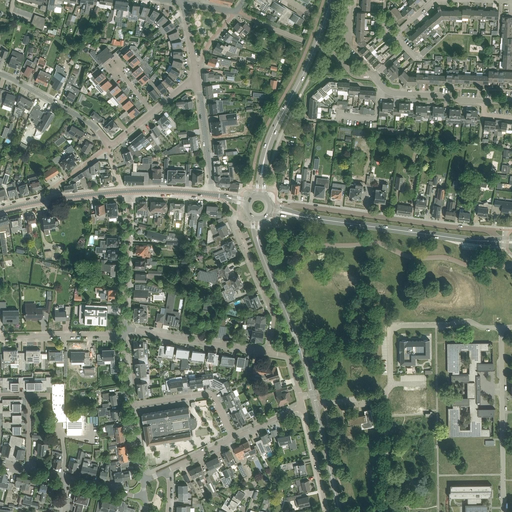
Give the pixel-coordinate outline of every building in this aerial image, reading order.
[(25,0),(29,1),(30,0),(42,4),(41,8),(40,8),(46,10),(48,1),(45,0),(25,0)] [(87,0),(86,10),(90,10),(91,4),(96,5),(97,5),(98,1),(97,0),(87,0)] [(100,0),(100,3),(105,4),(104,8),(111,9),(112,5),(112,0),(100,0)] [(255,0),(255,2),(260,5),(259,8),(262,10),(268,0),(255,0)] [(270,6),(276,10),(280,4),(277,2),(278,1),(275,0),(268,0),(262,10),(266,12),(270,6)] [(363,4),(362,9),(370,10),(370,4),(370,0),(362,0),(363,2),(361,2),(361,4),(363,4)] [(119,16),(118,22),(117,26),(122,27),(123,22),(122,22),(124,9),(128,10),(128,7),(129,2),(123,1),(120,16),(119,16)] [(415,10),(412,7),(406,1),(405,2),(404,3),(408,6),(405,9),(410,14),(415,10)] [(278,20),(281,22),(282,22),(290,9),(283,5),(282,6),(280,4),(276,10),(282,14),(278,20)] [(130,6),(129,13),(128,19),(138,20),(138,18),(138,15),(139,15),(139,14),(140,6),(133,5),(133,6),(130,6)] [(140,6),(139,14),(147,17),(150,8),(144,6),(143,7),(140,6)] [(390,10),(391,11),(399,19),(403,15),(397,9),(398,9),(395,6),(394,7),(390,10)] [(439,11),(432,17),(438,25),(441,22),(439,21),(443,18),(447,18),(447,20),(450,20),(451,10),(441,10),(440,6),(437,7),(439,11)] [(406,18),(410,14),(405,9),(403,11),(399,7),(398,9),(397,9),(403,15),(406,18)] [(153,10),(150,8),(147,17),(146,20),(153,24),(154,22),(155,20),(160,13),(160,12),(154,9),(153,10)] [(290,9),(282,22),(286,25),(290,18),(296,22),(301,25),(304,20),(299,17),(300,16),(297,15),(297,14),(290,9)] [(365,18),(365,12),(357,12),(357,17),(356,17),(356,19),(357,19),(357,24),(364,25),(365,18)] [(155,20),(154,22),(159,28),(162,25),(168,19),(163,14),(162,15),(160,13),(155,20)] [(44,30),(46,18),(44,18),(35,14),(31,24),(31,25),(44,30)] [(440,32),(437,28),(439,26),(438,25),(432,17),(429,19),(427,20),(433,27),(435,29),(437,31),(438,33),(440,32)] [(168,19),(162,25),(167,32),(168,32),(175,27),(171,22),(170,22),(168,19)] [(435,33),(437,31),(435,29),(433,27),(427,20),(425,22),(426,23),(423,25),(428,31),(430,33),(430,34),(431,34),(434,32),(435,33)] [(246,34),(248,32),(251,28),(245,23),(243,26),(238,22),(233,28),(240,34),(243,31),(246,34)] [(356,36),(357,36),(364,37),(364,25),(357,24),(357,29),(355,29),(355,31),(356,31),(356,36)] [(427,36),(428,36),(426,33),(428,31),(423,25),(420,27),(418,28),(426,37),(427,36)] [(171,40),(172,40),(179,37),(180,37),(177,30),(176,31),(175,27),(168,32),(169,34),(171,40)] [(414,33),(419,39),(422,37),(424,40),(426,38),(426,37),(418,28),(416,30),(417,31),(414,33)] [(223,37),(226,40),(229,42),(236,45),(237,43),(239,39),(240,37),(238,36),(234,32),(232,35),(227,31),(223,37)] [(419,44),(417,41),(419,39),(414,33),(411,35),(409,36),(415,43),(413,45),(415,47),(419,44)] [(357,43),(362,48),(365,46),(367,44),(366,43),(364,40),(364,37),(357,36),(357,43)] [(180,41),(179,37),(172,40),(172,42),(173,48),(174,48),(182,47),(181,40),(180,41)] [(230,52),(237,54),(238,49),(239,48),(228,44),(228,46),(225,44),(225,45),(222,44),(221,45),(218,43),(214,49),(221,53),(225,55),(228,51),(230,52)] [(128,46),(122,51),(124,54),(123,55),(127,60),(128,59),(134,54),(137,52),(139,50),(138,49),(136,46),(131,45),(131,46),(130,46),(130,47),(129,48),(128,46)] [(364,55),(373,47),(371,45),(368,48),(365,46),(362,48),(360,51),(364,55)] [(103,62),(108,58),(102,51),(98,46),(96,53),(103,62)] [(107,47),(102,51),(108,58),(113,53),(107,47)] [(182,51),(182,47),(174,48),(174,51),(173,51),(171,52),(171,57),(174,57),(175,57),(182,57),(183,57),(183,51),(182,51)] [(368,60),(374,55),(371,52),(375,49),(373,47),(364,55),(368,60)] [(0,63),(3,57),(6,58),(8,52),(2,49),(1,52),(0,51),(0,63)] [(22,65),(19,64),(20,61),(20,62),(20,61),(21,62),(24,55),(13,51),(12,55),(12,56),(12,58),(11,58),(9,65),(12,66),(17,68),(17,67),(20,69),(22,65)] [(61,51),(56,66),(62,68),(67,54),(61,51)] [(143,59),(137,52),(134,54),(128,59),(130,61),(129,62),(133,67),(135,66),(141,61),(143,59)] [(374,55),(368,60),(372,64),(381,56),(379,54),(376,57),(374,55)] [(381,56),(372,64),(376,69),(382,64),(379,61),(383,58),(381,56)] [(147,68),(143,63),(146,60),(144,57),(143,59),(141,61),(135,66),(136,68),(132,72),(136,77),(138,76),(144,71),(143,71),(147,68)] [(181,61),(182,57),(175,57),(174,59),(172,65),(173,66),(181,68),(183,62),(181,61)] [(219,63),(230,66),(231,60),(218,57),(217,59),(214,58),(213,59),(210,57),(208,64),(215,66),(218,67),(219,66),(219,63)] [(39,58),(39,59),(37,64),(42,67),(44,68),(47,62),(44,60),(39,58)] [(33,62),(28,59),(24,66),(27,68),(24,74),(29,76),(31,72),(33,68),(30,67),(33,62)] [(54,70),(56,65),(47,62),(45,67),(54,70)] [(389,72),(391,74),(398,68),(401,65),(399,63),(396,66),(394,63),(388,69),(390,71),(389,72)] [(179,71),(181,68),(173,66),(172,67),(169,73),(170,74),(176,77),(177,78),(180,72),(179,71)] [(90,77),(91,78),(99,71),(97,68),(91,73),(93,75),(90,77)] [(144,71),(138,76),(140,78),(138,79),(143,84),(147,81),(150,79),(146,75),(151,71),(147,68),(143,71),(144,71)] [(402,72),(398,68),(391,74),(393,76),(393,75),(396,78),(398,76),(398,75),(402,72)] [(55,74),(52,79),(55,81),(52,86),(59,90),(63,82),(67,75),(57,69),(55,73),(55,74)] [(404,70),(402,72),(398,75),(398,76),(404,82),(402,86),(405,87),(407,83),(416,84),(416,82),(417,74),(413,74),(413,76),(409,75),(406,72),(407,71),(405,69),(404,70)] [(38,76),(36,81),(47,86),(49,81),(50,78),(51,74),(41,70),(39,73),(39,74),(38,76)] [(97,85),(105,78),(106,77),(102,72),(101,73),(99,71),(91,78),(96,85),(97,85)] [(204,81),(210,80),(210,81),(220,80),(220,74),(214,75),(214,72),(213,72),(203,73),(204,81)] [(164,80),(170,85),(171,86),(175,81),(174,80),(176,77),(170,74),(164,80)] [(80,91),(81,90),(73,86),(71,85),(75,77),(70,75),(66,86),(65,89),(69,92),(66,97),(73,101),(76,97),(76,95),(78,96),(78,97),(80,91)] [(107,80),(105,78),(97,85),(96,85),(95,87),(98,89),(102,86),(105,90),(111,85),(113,84),(108,79),(107,80)] [(166,88),(170,85),(164,80),(156,86),(161,92),(162,93),(167,89),(166,88)] [(338,88),(339,82),(339,80),(337,80),(337,81),(329,81),(331,88),(338,88)] [(321,86),(326,92),(331,88),(329,81),(324,86),(323,85),(321,86)] [(83,84),(81,90),(80,91),(87,94),(89,92),(83,84)] [(111,85),(105,90),(107,93),(106,94),(110,99),(121,90),(122,89),(117,84),(113,88),(111,85)] [(213,88),(212,84),(204,85),(205,92),(219,90),(219,92),(219,93),(224,93),(223,89),(220,87),(218,88),(213,88)] [(161,92),(156,86),(153,89),(149,92),(155,99),(160,95),(159,94),(161,92)] [(323,97),(326,99),(329,96),(328,95),(329,95),(326,92),(321,86),(317,90),(322,96),(323,97)] [(12,107),(15,100),(13,99),(15,96),(7,93),(8,91),(3,90),(0,101),(0,102),(3,103),(3,104),(6,105),(11,107),(12,107)] [(122,93),(121,90),(110,99),(113,97),(116,101),(118,99),(121,103),(127,98),(128,97),(124,92),(122,93)] [(316,92),(310,97),(317,100),(322,96),(317,90),(315,91),(316,92)] [(176,101),(177,106),(180,106),(180,105),(185,105),(185,108),(188,108),(193,107),(193,106),(194,105),(193,104),(193,103),(192,100),(187,101),(187,100),(188,100),(188,96),(186,94),(182,98),(182,100),(176,101)] [(21,96),(19,100),(17,103),(19,104),(17,107),(15,106),(14,113),(15,114),(16,112),(20,115),(23,110),(21,109),(27,99),(21,96)] [(317,100),(310,97),(310,104),(309,104),(308,106),(310,107),(310,106),(316,107),(317,100)] [(127,110),(133,105),(134,104),(130,99),(129,100),(127,98),(121,103),(127,110)] [(27,112),(30,114),(35,105),(32,104),(33,103),(27,99),(21,109),(23,110),(24,111),(26,108),(29,109),(27,112)] [(388,116),(388,111),(388,102),(383,102),(382,108),(380,108),(379,116),(388,116)] [(388,102),(388,111),(391,111),(391,114),(396,114),(396,108),(393,108),(394,102),(388,102)] [(217,103),(209,104),(210,113),(218,112),(217,103)] [(399,108),(396,108),(396,114),(396,116),(401,116),(404,116),(404,115),(405,115),(405,103),(399,103),(399,108)] [(408,112),(408,115),(409,115),(408,117),(413,117),(413,111),(413,109),(410,109),(411,103),(405,103),(405,112),(408,112)] [(36,124),(37,126),(45,113),(39,110),(41,107),(35,104),(35,105),(30,114),(35,117),(34,119),(38,121),(36,124)] [(133,105),(127,110),(119,116),(122,119),(130,113),(133,117),(140,111),(136,106),(135,107),(133,105)] [(413,111),(413,117),(417,117),(417,119),(421,119),(421,115),(422,106),(416,105),(416,111),(413,111)] [(427,106),(422,106),(421,115),(425,115),(425,118),(429,118),(429,119),(430,119),(430,112),(427,112),(427,106)] [(438,121),(438,120),(439,106),(433,106),(433,112),(430,112),(430,119),(432,120),(433,121),(438,121)] [(444,107),(439,106),(438,120),(441,120),(442,119),(446,119),(447,114),(447,113),(444,112),(444,107)] [(446,122),(455,123),(455,109),(450,109),(449,115),(447,114),(446,119),(446,122)] [(463,123),(463,115),(460,115),(461,109),(455,109),(455,123),(463,123)] [(471,123),(471,122),(471,119),(472,119),(472,110),(466,110),(466,115),(463,115),(463,123),(471,123)] [(477,110),(472,110),(472,119),(471,119),(471,122),(475,122),(480,122),(480,116),(477,116),(477,110)] [(37,126),(38,126),(37,128),(43,131),(46,126),(47,128),(54,116),(53,115),(53,114),(48,112),(46,111),(45,113),(37,126)] [(91,115),(98,121),(101,117),(94,111),(91,115)] [(161,117),(167,125),(170,123),(174,127),(176,127),(175,122),(170,115),(167,117),(165,114),(164,114),(165,115),(161,117)] [(167,131),(170,128),(167,125),(161,117),(156,121),(157,121),(159,124),(157,126),(165,136),(168,134),(167,131)] [(108,123),(105,120),(104,118),(103,119),(100,122),(104,126),(103,127),(107,131),(108,130),(112,135),(116,131),(119,127),(116,124),(112,119),(108,123)] [(211,122),(212,135),(222,133),(220,121),(211,122)] [(495,131),(498,131),(499,125),(495,125),(496,121),(491,121),(490,129),(495,129),(495,131)] [(501,125),(499,125),(498,131),(497,135),(499,135),(499,136),(502,136),(502,134),(502,130),(507,131),(507,129),(507,123),(502,122),(501,125)] [(67,127),(65,132),(64,133),(67,135),(73,138),(75,135),(78,129),(72,125),(70,129),(67,127)] [(156,126),(156,125),(151,129),(153,132),(150,133),(158,145),(160,143),(158,136),(161,134),(161,133),(161,134),(156,126)] [(84,132),(78,129),(75,135),(73,138),(75,136),(81,139),(79,142),(82,143),(86,136),(83,134),(84,132)] [(145,136),(142,132),(137,137),(144,146),(145,148),(146,148),(145,147),(150,142),(151,141),(150,140),(149,141),(147,138),(145,136)] [(88,133),(86,136),(82,143),(84,145),(82,149),(84,150),(88,153),(93,144),(91,142),(91,135),(88,133)] [(179,140),(180,144),(198,142),(197,135),(189,136),(189,140),(186,140),(179,140)] [(132,143),(130,145),(135,151),(138,150),(139,150),(144,146),(137,137),(131,141),(132,143)] [(164,154),(162,152),(158,145),(154,139),(151,141),(150,142),(151,143),(161,156),(164,154)] [(198,148),(198,142),(180,144),(180,146),(180,148),(190,147),(190,150),(191,150),(191,152),(199,151),(198,148)] [(214,144),(215,153),(223,152),(222,143),(214,144)] [(123,153),(126,161),(133,159),(132,155),(135,154),(140,152),(139,150),(138,150),(135,151),(130,145),(128,147),(129,151),(123,153)] [(74,150),(71,146),(65,150),(68,153),(64,156),(73,167),(74,166),(74,165),(74,164),(75,163),(74,161),(76,160),(74,157),(75,156),(71,151),(74,150)] [(52,159),(55,163),(58,161),(61,166),(62,165),(65,168),(67,167),(68,169),(70,168),(71,168),(73,167),(64,156),(61,158),(58,155),(52,159)] [(88,178),(92,178),(92,174),(97,173),(97,172),(100,172),(99,165),(99,161),(88,168),(88,171),(86,171),(85,170),(83,172),(85,175),(87,174),(87,177),(88,178)] [(159,164),(152,163),(152,164),(151,176),(153,176),(153,181),(161,182),(161,177),(161,168),(158,168),(159,164)] [(219,165),(215,165),(214,166),(214,168),(215,171),(216,181),(216,184),(217,184),(217,185),(218,185),(221,185),(222,185),(222,177),(230,177),(230,172),(222,172),(222,170),(221,165),(219,165)] [(510,167),(508,167),(508,165),(502,165),(501,172),(507,173),(507,171),(510,171),(510,167)] [(42,174),(44,176),(46,180),(59,172),(55,166),(42,174)] [(112,181),(112,180),(112,179),(113,179),(113,176),(111,176),(111,173),(110,173),(109,166),(105,166),(106,172),(105,171),(103,171),(102,172),(103,184),(109,183),(109,182),(111,182),(112,181)] [(301,180),(302,168),(301,178),(297,177),(296,182),(298,182),(297,184),(293,184),(291,192),(298,193),(299,189),(300,189),(300,184),(301,180)] [(306,181),(306,180),(307,169),(302,168),(301,180),(303,180),(302,189),(302,194),(309,195),(310,190),(311,183),(306,182),(306,181)] [(185,173),(185,170),(177,169),(176,170),(176,181),(185,181),(186,173),(185,173)] [(202,169),(198,169),(194,169),(190,169),(190,171),(190,174),(194,174),(193,183),(198,184),(198,182),(199,183),(200,181),(202,182),(203,172),(202,172),(202,169)] [(176,181),(176,170),(169,170),(168,182),(176,182),(176,181)] [(288,179),(284,179),(285,175),(284,175),(285,170),(282,170),(282,175),(280,191),(289,192),(290,184),(289,184),(289,180),(288,179)] [(125,175),(125,183),(144,184),(144,181),(148,181),(148,172),(132,171),(132,172),(132,176),(125,175)] [(7,197),(9,196),(7,189),(6,184),(9,174),(5,172),(3,179),(0,177),(0,199),(7,197)] [(84,176),(87,177),(87,174),(85,175),(83,172),(69,181),(70,185),(65,186),(66,191),(73,190),(73,191),(78,190),(77,185),(77,181),(84,176)] [(34,192),(35,191),(36,191),(36,190),(42,188),(40,184),(38,175),(34,176),(27,178),(30,187),(31,192),(32,192),(33,192),(34,192)] [(396,188),(401,189),(402,189),(403,184),(404,177),(397,176),(395,188),(396,188)] [(222,177),(222,185),(227,186),(227,187),(228,187),(228,188),(228,189),(229,189),(229,190),(230,182),(230,179),(230,177),(222,177)] [(315,190),(315,195),(324,196),(324,191),(325,187),(325,183),(321,183),(322,178),(317,177),(316,186),(315,190)] [(28,194),(27,193),(28,193),(27,188),(26,184),(24,183),(22,184),(21,185),(20,185),(20,184),(21,184),(20,181),(21,180),(21,178),(18,178),(18,180),(17,182),(20,194),(21,194),(22,193),(23,193),(24,194),(25,194),(25,195),(26,195),(28,194)] [(7,188),(7,189),(9,196),(9,197),(14,196),(14,197),(18,196),(17,191),(14,181),(11,182),(13,187),(7,188)] [(349,198),(350,198),(350,199),(353,199),(354,198),(355,198),(361,199),(363,182),(361,181),(360,185),(351,183),(349,198)] [(237,182),(233,182),(230,182),(229,190),(239,192),(240,183),(237,182)] [(341,198),(342,190),(342,185),(343,184),(333,183),(332,188),(331,196),(331,199),(335,199),(335,198),(337,198),(341,198)] [(376,188),(375,196),(374,201),(385,202),(386,197),(388,184),(383,183),(382,189),(376,188)] [(444,199),(443,199),(445,189),(438,188),(437,198),(435,197),(432,215),(432,216),(439,217),(439,216),(441,206),(442,207),(444,199)] [(426,209),(426,204),(427,200),(417,198),(415,206),(415,211),(418,211),(419,208),(426,209)] [(500,201),(495,200),(494,206),(502,207),(501,212),(509,213),(509,210),(511,210),(511,201),(506,201),(506,202),(499,202),(500,201)] [(141,213),(141,214),(148,215),(149,207),(147,207),(147,201),(139,201),(138,209),(137,209),(137,213),(141,213)] [(151,214),(155,214),(158,214),(159,202),(157,202),(152,201),(151,214)] [(446,209),(446,213),(445,218),(455,219),(456,214),(456,210),(452,210),(454,202),(449,201),(448,209),(446,209)] [(483,203),(483,204),(479,203),(477,215),(487,216),(488,208),(491,209),(492,204),(488,203),(487,202),(483,203)] [(114,203),(113,203),(111,203),(109,203),(109,204),(108,204),(109,215),(109,218),(118,217),(118,214),(117,203),(115,203),(114,203)] [(96,208),(97,218),(106,217),(105,209),(104,209),(104,204),(99,205),(99,204),(95,205),(95,206),(94,206),(95,208),(96,208)] [(197,224),(197,219),(197,213),(202,213),(202,210),(202,205),(195,204),(193,226),(194,226),(194,224),(197,224)] [(398,204),(397,208),(397,213),(411,215),(412,210),(412,207),(398,204)] [(471,213),(472,204),(469,204),(468,207),(465,207),(465,210),(463,209),(460,209),(460,211),(459,215),(459,220),(469,221),(471,213)] [(217,214),(217,217),(221,217),(222,211),(218,211),(218,206),(207,206),(206,213),(217,214)] [(27,216),(28,224),(36,222),(35,215),(34,215),(34,214),(33,214),(31,214),(30,215),(31,215),(27,216)] [(7,215),(0,216),(0,234),(3,255),(7,254),(5,236),(9,235),(8,231),(10,231),(8,220),(7,215)] [(58,226),(59,224),(59,221),(57,220),(55,221),(54,215),(42,217),(43,222),(44,234),(49,234),(48,229),(51,229),(51,227),(58,226)] [(10,219),(11,228),(12,232),(18,231),(18,230),(22,229),(22,228),(20,217),(16,218),(10,219)] [(226,225),(221,227),(218,228),(221,234),(214,237),(216,242),(224,238),(223,236),(229,233),(226,225)] [(168,235),(167,235),(148,230),(146,236),(162,240),(167,241),(167,244),(178,245),(178,246),(184,246),(184,240),(182,240),(182,239),(179,238),(175,237),(175,236),(173,236),(168,235)] [(112,247),(112,245),(118,246),(118,242),(119,238),(114,238),(114,237),(110,236),(110,238),(106,237),(106,241),(105,241),(105,247),(110,247),(112,247)] [(220,254),(235,247),(236,247),(236,246),(235,247),(232,240),(228,242),(228,241),(225,243),(225,244),(222,245),(222,246),(223,249),(218,251),(220,254)] [(143,257),(145,257),(150,258),(150,253),(148,253),(149,246),(147,246),(137,245),(137,254),(141,254),(143,255),(143,257)] [(110,247),(105,247),(98,247),(98,253),(104,253),(104,257),(118,258),(118,257),(119,257),(119,254),(118,254),(118,250),(110,249),(110,247)] [(228,258),(231,256),(231,257),(234,256),(234,255),(238,253),(235,247),(220,254),(219,254),(215,256),(216,259),(219,257),(221,262),(227,259),(226,257),(227,257),(228,258)] [(147,265),(150,265),(150,258),(145,257),(145,260),(138,260),(138,261),(136,261),(136,268),(141,268),(141,269),(145,269),(145,268),(147,268),(147,265)] [(107,263),(108,259),(102,259),(101,267),(105,267),(105,270),(111,270),(111,275),(115,276),(116,263),(107,263)] [(196,278),(202,280),(214,283),(215,280),(224,276),(227,283),(224,285),(223,285),(225,289),(225,290),(222,291),(221,291),(226,303),(234,299),(236,298),(235,298),(234,296),(235,295),(237,295),(237,294),(237,293),(235,289),(239,287),(238,286),(242,284),(239,275),(231,278),(228,274),(227,272),(230,271),(227,265),(223,267),(221,268),(221,267),(212,270),(207,271),(206,272),(205,271),(200,270),(200,271),(198,272),(196,278)] [(135,281),(140,281),(146,281),(147,279),(147,278),(147,274),(136,273),(135,281)] [(147,302),(147,291),(157,291),(158,290),(161,290),(161,289),(142,284),(141,284),(140,291),(137,290),(137,293),(135,293),(135,299),(140,299),(140,301),(141,302),(145,302),(147,302)] [(106,298),(107,298),(112,298),(112,297),(115,298),(115,290),(107,289),(107,286),(102,285),(96,285),(96,289),(95,293),(101,293),(101,298),(106,298)] [(169,291),(164,318),(168,318),(167,323),(170,323),(170,324),(174,325),(178,326),(178,325),(180,316),(180,315),(180,316),(172,314),(172,311),(173,311),(173,310),(176,296),(175,296),(173,296),(174,292),(169,291)] [(252,293),(246,296),(244,297),(248,307),(254,304),(255,307),(262,305),(258,295),(254,297),(252,293)] [(35,306),(25,306),(25,308),(25,313),(26,313),(26,317),(31,317),(31,319),(37,319),(37,316),(41,316),(41,319),(41,311),(46,311),(50,312),(51,307),(52,301),(47,300),(46,308),(41,308),(36,308),(35,308),(35,306)] [(18,323),(18,316),(18,310),(6,310),(6,302),(0,301),(0,309),(2,309),(2,323),(6,323),(6,316),(12,316),(12,323),(18,323)] [(80,304),(79,312),(85,312),(85,314),(93,315),(92,325),(107,325),(107,315),(108,308),(108,305),(86,304),(80,304)] [(148,305),(141,304),(141,308),(135,308),(135,312),(134,312),(134,316),(135,316),(135,320),(144,321),(144,317),(147,317),(148,305)] [(63,310),(63,311),(58,311),(58,310),(54,310),(54,316),(55,316),(55,321),(61,320),(61,318),(63,318),(63,319),(65,319),(65,321),(66,321),(66,315),(69,315),(69,310),(69,306),(65,306),(65,310),(63,310)] [(158,313),(157,321),(163,322),(164,322),(165,315),(164,315),(164,314),(158,313)] [(248,320),(247,320),(245,320),(244,324),(254,325),(254,328),(259,329),(264,329),(265,323),(248,320)] [(253,330),(243,328),(243,332),(248,333),(248,335),(252,336),(251,340),(259,341),(262,342),(263,339),(264,332),(259,331),(253,330)] [(415,364),(415,357),(430,357),(429,339),(422,339),(422,340),(408,340),(400,340),(400,346),(400,352),(400,364),(415,364)] [(134,343),(134,350),(144,349),(143,340),(135,341),(136,341),(136,343),(134,343)] [(481,364),(481,350),(489,350),(489,343),(491,343),(447,343),(447,344),(448,372),(452,372),(452,382),(451,382),(467,382),(467,397),(451,398),(453,398),(453,408),(448,408),(448,437),(492,436),(490,436),(490,429),(482,429),(482,415),(493,415),(494,424),(494,423),(494,409),(495,409),(495,408),(477,409),(477,404),(481,403),(480,375),(477,375),(477,370),(495,370),(493,370),(493,355),(493,364),(481,364)] [(167,347),(163,347),(162,356),(167,357),(167,358),(168,360),(172,360),(173,355),(175,345),(167,344),(167,347)] [(177,348),(176,355),(177,356),(177,358),(182,359),(181,364),(181,369),(187,369),(187,365),(189,357),(190,352),(190,350),(186,350),(177,348)] [(64,361),(64,368),(64,373),(67,373),(67,368),(68,362),(68,357),(63,358),(63,349),(61,350),(56,350),(56,360),(63,360),(63,361),(64,361)] [(111,373),(111,367),(115,367),(114,349),(103,349),(103,354),(97,354),(98,364),(98,362),(104,362),(103,360),(110,360),(111,373)] [(145,354),(144,349),(134,350),(135,351),(134,351),(134,354),(135,354),(135,357),(139,356),(139,360),(148,359),(147,354),(145,354)] [(1,354),(2,367),(5,367),(5,364),(11,364),(10,350),(4,350),(4,354),(1,354)] [(18,350),(10,350),(11,364),(18,364),(18,361),(19,361),(19,368),(22,368),(22,354),(18,354),(18,350)] [(22,354),(22,368),(26,368),(26,363),(29,363),(29,361),(33,361),(34,361),(33,350),(26,350),(27,354),(22,354),(22,352),(22,354)] [(33,350),(34,361),(41,361),(41,368),(45,368),(45,358),(42,358),(42,354),(41,354),(40,350),(33,350)] [(47,358),(45,358),(45,368),(48,368),(48,361),(50,361),(56,360),(56,350),(49,350),(49,354),(47,354),(47,358)] [(193,351),(192,358),(190,358),(189,360),(192,361),(193,358),(198,359),(198,362),(204,363),(205,354),(206,353),(202,352),(193,351)] [(212,364),(218,365),(219,354),(219,356),(216,355),(216,352),(209,351),(207,361),(212,362),(212,364)] [(81,352),(72,352),(72,357),(72,361),(77,361),(83,361),(83,365),(82,365),(82,368),(84,368),(84,372),(94,372),(94,367),(92,367),(92,365),(92,360),(90,360),(90,358),(84,358),(84,352),(81,352)] [(228,367),(233,367),(235,359),(235,357),(232,357),(222,355),(221,363),(228,364),(228,367)] [(238,355),(237,366),(242,366),(241,369),(247,370),(249,359),(248,361),(245,360),(246,357),(238,355)] [(136,369),(136,370),(146,369),(146,364),(148,364),(148,359),(139,360),(139,363),(135,363),(136,366),(135,366),(135,369),(136,369)] [(254,366),(254,371),(253,372),(262,374),(261,376),(266,377),(268,376),(268,377),(269,380),(271,381),(273,380),(274,378),(280,376),(277,368),(276,368),(275,366),(269,368),(254,366)] [(141,376),(141,379),(150,378),(149,373),(147,374),(146,369),(136,370),(136,373),(137,373),(137,376),(141,376)] [(211,385),(215,387),(219,380),(214,377),(213,373),(208,374),(205,374),(207,384),(210,383),(210,384),(212,385),(211,385)] [(204,384),(207,384),(205,374),(202,375),(202,376),(196,377),(197,387),(202,386),(201,386),(203,385),(203,386),(204,386),(204,384)] [(46,377),(46,378),(46,380),(41,380),(41,382),(35,382),(35,390),(47,389),(47,387),(51,386),(51,376),(46,377)] [(3,377),(3,380),(3,386),(3,387),(7,387),(7,390),(19,390),(19,387),(19,382),(13,382),(13,380),(7,380),(7,377),(3,377)] [(23,390),(35,390),(35,382),(29,382),(29,380),(23,380),(23,377),(19,377),(19,382),(19,387),(23,387),(23,390)] [(176,380),(178,390),(182,389),(183,388),(183,389),(184,389),(184,387),(187,387),(186,377),(182,378),(182,379),(176,380)] [(189,377),(186,377),(187,387),(190,386),(191,388),(192,388),(192,387),(193,387),(197,387),(196,377),(190,378),(189,377)] [(150,379),(150,378),(141,379),(141,383),(138,383),(138,386),(137,386),(137,389),(138,389),(138,390),(148,388),(148,384),(150,383),(150,381),(150,379)] [(178,390),(176,380),(170,381),(170,380),(166,380),(167,390),(171,389),(171,391),(172,391),(172,390),(173,390),(178,390)] [(221,389),(222,392),(231,388),(227,381),(223,382),(219,380),(215,387),(218,389),(218,388),(220,389),(221,389)] [(53,383),(53,421),(67,421),(67,425),(67,435),(84,434),(84,417),(84,412),(68,412),(66,412),(65,412),(65,383),(53,383)] [(140,396),(149,396),(152,395),(151,393),(153,392),(152,388),(148,388),(138,390),(139,396),(140,395),(140,396)] [(223,397),(225,401),(236,396),(233,390),(232,390),(231,388),(222,392),(224,395),(222,395),(223,396),(224,397),(223,397)] [(276,391),(278,400),(280,405),(284,404),(283,402),(291,399),(289,391),(282,393),(281,390),(276,391)] [(112,404),(113,404),(118,404),(116,394),(111,395),(110,392),(103,393),(103,399),(111,398),(112,404)] [(236,396),(225,401),(227,405),(228,405),(228,406),(228,407),(230,406),(231,409),(242,404),(240,401),(237,403),(234,397),(236,396)] [(3,405),(10,405),(13,405),(13,410),(13,411),(19,411),(21,411),(21,403),(19,403),(19,399),(3,399),(3,402),(3,405)] [(234,419),(243,415),(245,414),(242,408),(243,407),(242,404),(231,409),(233,412),(231,413),(231,414),(232,414),(232,415),(234,419)] [(145,424),(144,424),(147,444),(183,438),(183,439),(191,437),(191,436),(194,435),(193,428),(194,428),(196,426),(197,425),(198,422),(197,420),(196,418),(194,417),(192,416),(191,416),(189,406),(142,414),(143,422),(145,422),(145,424)] [(347,417),(347,418),(349,424),(353,424),(353,425),(347,426),(348,433),(358,431),(359,433),(366,432),(366,428),(374,426),(371,409),(364,410),(365,414),(347,417)] [(13,411),(13,410),(3,410),(3,412),(3,413),(3,416),(13,416),(13,422),(20,422),(22,422),(22,414),(20,414),(19,411),(13,411)] [(105,411),(98,412),(99,416),(108,414),(108,416),(109,416),(113,415),(113,420),(114,420),(113,419),(116,418),(116,419),(120,418),(118,410),(112,411),(112,410),(108,410),(106,411),(105,411)] [(246,421),(244,418),(243,415),(234,419),(236,424),(237,424),(237,425),(238,425),(240,428),(243,426),(241,423),(246,421)] [(20,425),(20,422),(13,422),(3,422),(3,427),(13,427),(13,433),(22,433),(22,425),(20,425)] [(117,423),(112,424),(113,427),(112,427),(110,429),(110,431),(109,431),(109,435),(124,433),(122,425),(118,426),(117,423)] [(35,432),(34,434),(32,434),(32,439),(40,440),(40,442),(39,442),(38,453),(46,454),(46,447),(48,448),(48,443),(44,442),(44,440),(45,435),(37,435),(37,433),(35,432)] [(268,432),(264,434),(262,435),(262,434),(260,435),(262,438),(255,441),(258,446),(261,454),(268,451),(268,452),(272,450),(268,441),(271,440),(270,437),(268,432)] [(123,441),(124,443),(125,443),(125,440),(124,433),(109,435),(109,438),(113,438),(113,436),(116,435),(117,441),(109,442),(109,446),(121,444),(120,441),(123,441)] [(9,445),(4,444),(2,454),(9,456),(9,454),(13,455),(17,436),(11,435),(9,445)] [(278,438),(279,442),(279,444),(289,442),(291,449),(297,447),(295,440),(292,440),(290,435),(278,438)] [(16,458),(19,458),(23,459),(26,449),(21,448),(23,438),(17,436),(13,455),(17,456),(16,457),(16,458)] [(248,441),(240,445),(242,449),(243,448),(246,456),(250,454),(251,456),(255,453),(257,457),(259,456),(257,452),(254,445),(251,447),(248,441)] [(124,443),(121,444),(109,446),(109,449),(116,448),(117,454),(127,453),(126,445),(125,443),(124,443)] [(239,459),(244,457),(246,456),(243,448),(242,449),(240,445),(234,448),(236,452),(235,452),(236,456),(237,455),(239,459)] [(76,471),(77,465),(81,465),(82,457),(83,452),(84,451),(80,450),(78,459),(71,457),(69,465),(70,465),(69,470),(76,471)] [(224,458),(228,467),(236,464),(233,458),(229,450),(223,453),(225,457),(224,458)] [(53,451),(52,453),(52,458),(54,458),(53,462),(55,462),(54,466),(60,468),(62,460),(62,459),(63,456),(62,453),(53,451)] [(117,457),(118,458),(119,464),(121,463),(128,462),(128,460),(127,453),(117,454),(117,457)] [(212,459),(216,468),(222,466),(221,464),(220,461),(218,457),(212,459)] [(208,467),(210,470),(207,471),(209,475),(212,481),(214,480),(212,475),(214,474),(213,472),(217,470),(216,468),(212,459),(206,462),(208,467)] [(91,463),(89,462),(84,461),(82,468),(81,473),(85,474),(85,473),(89,474),(90,466),(91,463)] [(106,479),(107,474),(110,464),(110,462),(110,461),(107,461),(106,463),(105,468),(102,467),(101,472),(100,477),(101,477),(101,478),(102,478),(103,478),(106,479)] [(126,471),(125,466),(129,466),(128,462),(121,463),(121,464),(121,467),(122,471),(124,480),(131,478),(131,474),(130,470),(126,471)] [(304,462),(294,465),(295,468),(296,472),(300,471),(301,475),(307,474),(304,462)] [(90,466),(89,474),(96,475),(97,470),(98,464),(95,463),(94,467),(90,466)] [(122,471),(116,472),(115,464),(110,465),(111,474),(114,474),(115,481),(124,480),(122,471)] [(201,465),(195,468),(198,475),(201,480),(204,478),(203,476),(205,475),(205,473),(201,465)] [(227,469),(231,477),(233,475),(235,475),(231,467),(227,469)] [(198,475),(195,468),(189,470),(191,475),(192,478),(198,475)] [(231,477),(227,469),(227,468),(222,470),(225,476),(221,478),(225,487),(233,483),(232,479),(230,477),(231,477)] [(7,489),(8,489),(10,482),(7,481),(9,475),(6,474),(6,473),(1,472),(1,474),(0,474),(0,475),(1,475),(0,480),(6,482),(5,487),(7,488),(7,489)] [(212,494),(217,492),(212,481),(209,475),(206,477),(208,482),(207,482),(212,494)] [(15,486),(21,488),(24,478),(17,476),(15,486)] [(21,488),(26,489),(29,490),(31,480),(24,478),(21,488)] [(297,485),(298,485),(300,492),(304,491),(310,489),(308,480),(302,481),(302,479),(296,480),(297,485)] [(41,493),(40,500),(44,501),(46,492),(48,484),(45,484),(44,483),(43,483),(42,483),(41,483),(40,488),(39,493),(41,493)] [(490,490),(491,490),(492,490),(492,484),(450,485),(451,492),(449,492),(449,497),(450,497),(468,497),(468,506),(467,506),(467,511),(485,511),(486,510),(482,510),(482,497),(490,497),(490,490)] [(242,491),(241,490),(239,489),(235,496),(234,495),(232,499),(238,503),(239,504),(242,499),(245,493),(251,497),(254,490),(250,490),(249,488),(243,489),(242,491)] [(81,511),(84,503),(88,504),(90,494),(77,491),(74,501),(75,501),(74,505),(76,505),(74,511),(81,511)] [(299,494),(295,495),(287,497),(287,501),(295,499),(296,504),(299,503),(300,506),(310,504),(308,496),(300,498),(299,494)] [(221,507),(229,511),(232,511),(238,503),(232,499),(228,497),(226,500),(230,502),(228,506),(224,503),(221,507)] [(108,511),(110,503),(103,501),(102,503),(98,502),(96,511),(108,511)] [(117,511),(118,510),(117,510),(117,508),(118,505),(110,503),(108,511),(117,511)] [(123,511),(134,511),(135,509),(127,507),(128,504),(125,503),(124,506),(123,511)]
